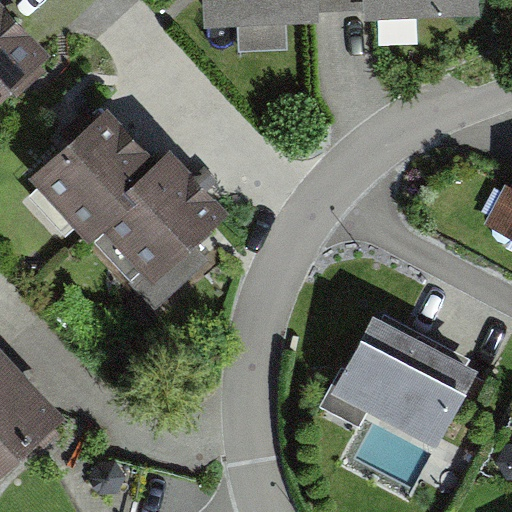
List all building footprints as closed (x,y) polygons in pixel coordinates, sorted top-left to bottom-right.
[(16,0),(0,0),(0,88),(53,38),(16,0)] [(320,0),(204,0),(205,16),(321,11),(320,0)] [(163,150),(108,93),(30,168),(85,225),(96,214),(163,150)] [(233,197),(176,138),(163,150),(96,214),(153,274),(233,197)] [(511,210),(503,228),(511,232),(511,210)] [(480,356),(374,301),(332,382),(438,437),(480,356)] [(0,465),(67,401),(1,333),(0,333),(0,465)]
